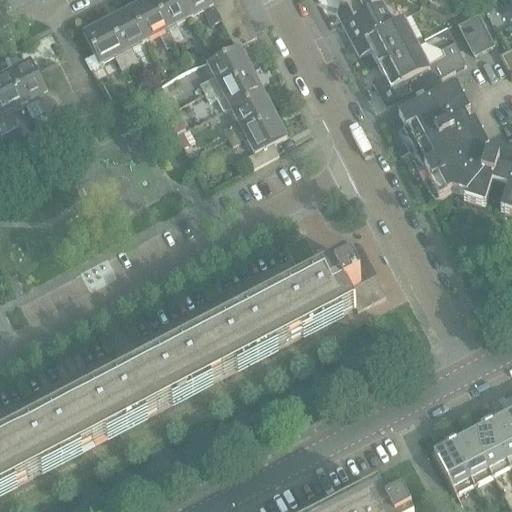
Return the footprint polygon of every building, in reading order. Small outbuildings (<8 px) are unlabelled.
[(153,0),(150,1),(175,48),(182,44),(176,30),(190,22),(178,0),(153,0)] [(178,0),(190,22),(205,15),(212,29),(221,24),(219,21),(214,11),(209,1),(208,0),(178,0)] [(209,0),(209,1),(214,11),(234,0),(209,0)] [(235,0),(234,0),(214,11),(219,21),(240,10),(235,0)] [(381,0),(342,0),(340,8),(347,11),(349,13),(338,19),(348,38),(370,27),(376,38),(393,29),(380,5),(381,0)] [(464,8),(465,3),(463,0),(453,0),(452,5),(454,9),(459,10),(464,8)] [(128,13),(145,45),(160,38),(167,52),(175,48),(150,1),(128,13)] [(219,21),(221,24),(225,31),(246,20),(240,10),(219,21)] [(106,25),(130,71),(139,66),(132,52),(145,45),(128,13),(106,25)] [(246,20),(225,31),(230,42),(251,30),(246,20)] [(474,60),(493,50),(478,22),(460,31),(474,60)] [(359,60),(363,58),(370,54),(377,68),(423,44),(422,42),(414,46),(402,23),(393,29),(376,38),(370,27),(348,38),(359,60)] [(130,71),(106,25),(83,37),(101,68),(115,61),(122,75),(130,71)] [(235,52),(239,50),(256,41),(251,30),(230,42),(235,52)] [(374,88),(379,98),(386,111),(466,70),(455,48),(443,54),(442,53),(426,47),(425,47),(423,44),(377,68),(385,82),(378,86),(374,88)] [(239,50),(235,52),(236,53),(208,67),(215,81),(200,90),(204,98),(251,73),(239,50)] [(511,52),(499,59),(510,78),(511,77),(511,52)] [(100,69),(94,58),(85,63),(91,74),(100,69)] [(186,70),(181,61),(172,66),(176,75),(186,70)] [(8,76),(25,108),(40,101),(47,115),(55,111),(54,108),(48,97),(43,87),(37,77),(31,64),(8,76)] [(59,66),(37,77),(43,87),(64,76),(59,66)] [(251,73),(204,98),(209,106),(217,102),(224,116),(231,113),(263,96),(251,73)] [(0,80),(0,114),(10,134),(19,130),(11,116),(25,108),(8,76),(0,80)] [(64,76),(43,87),(48,97),(69,86),(64,76)] [(69,86),(48,97),(54,108),(75,96),(69,86)] [(166,98),(163,91),(155,95),(159,102),(166,98)] [(493,184),(509,189),(501,215),(504,216),(504,217),(511,219),(511,178),(511,181),(496,176),(499,164),(494,163),(491,161),(491,162),(487,161),(485,156),(488,154),(475,128),(476,128),(470,116),(468,116),(455,91),(398,120),(405,133),(398,137),(418,174),(425,171),(430,182),(424,185),(434,205),(452,196),(465,200),(464,204),(467,205),(481,210),(481,209),(485,210),(493,184)] [(75,96),(54,108),(55,111),(59,118),(80,107),(75,96)] [(228,142),(274,118),(263,96),(231,113),(238,127),(224,134),(228,142)] [(80,107),(59,118),(64,128),(85,117),(80,107)] [(167,118),(173,130),(184,125),(178,113),(167,118)] [(0,136),(1,139),(10,134),(0,114),(0,136)] [(70,138),(91,127),(85,117),(64,128),(70,138)] [(274,118),(228,142),(232,151),(247,143),(255,158),(247,162),(252,174),(279,160),(273,148),(287,141),(274,118)] [(22,135),(19,130),(10,134),(13,140),(22,135)] [(197,144),(192,133),(181,139),(186,150),(197,144)] [(4,144),(13,140),(10,134),(1,139),(4,144)] [(332,270),(331,270),(317,272),(318,277),(282,296),(280,294),(274,300),(260,308),(252,309),(252,312),(217,330),(214,329),(209,334),(195,342),(187,343),(187,346),(151,364),(149,363),(144,368),(129,376),(122,377),(122,380),(86,399),(84,397),(78,403),(64,410),(56,411),(57,414),(21,433),(19,431),(13,437),(0,443),(0,497),(346,316),(353,313),(354,313),(355,312),(357,316),(385,301),(373,278),(372,279),(360,255),(347,262),(331,270),(332,270)] [(485,421),(511,471),(511,470),(511,429),(506,418),(495,424),(492,418),(490,419),(490,418),(485,421)] [(511,471),(485,421),(479,424),(480,425),(478,425),(481,431),(470,437),(493,481),(511,471)] [(493,481),(470,437),(459,443),(456,437),(454,438),(454,437),(448,440),(475,490),(493,481)] [(475,490),(448,440),(443,443),(444,443),(442,444),(445,450),(433,456),(456,500),(475,490)] [(406,511),(402,504),(387,511),(378,493),(376,494),(367,499),(341,511),(406,511)]
